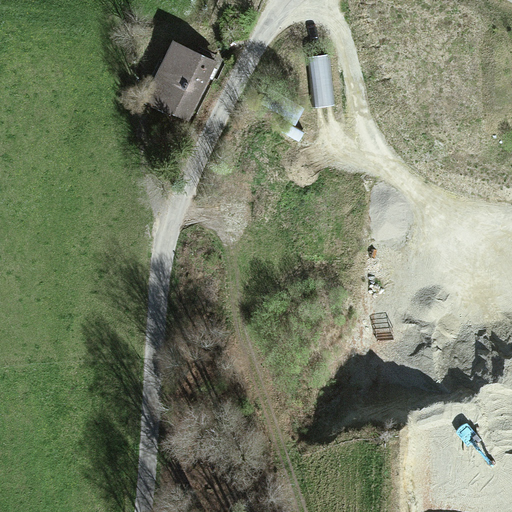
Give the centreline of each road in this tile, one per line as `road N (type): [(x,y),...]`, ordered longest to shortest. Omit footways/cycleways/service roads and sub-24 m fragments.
road 1 (unclassified): [(140,511),(166,231),(261,32),(287,0)]
road 2 (track): [(172,213),(116,41),(114,0)]
